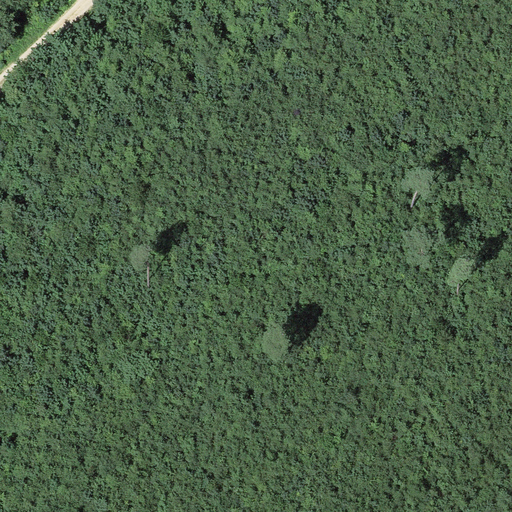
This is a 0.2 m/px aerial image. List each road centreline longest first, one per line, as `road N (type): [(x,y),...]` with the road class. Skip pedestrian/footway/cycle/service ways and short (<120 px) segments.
road 1 (track): [(0,448),(228,285),(443,234),(511,226)]
road 2 (track): [(228,285),(354,192),(424,156),(511,126)]
road 3 (track): [(0,87),(91,0)]
